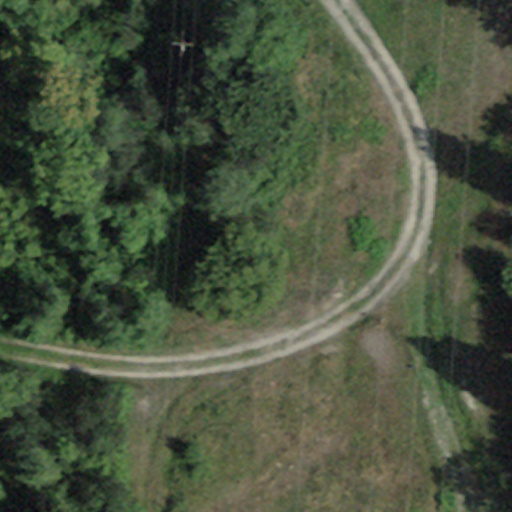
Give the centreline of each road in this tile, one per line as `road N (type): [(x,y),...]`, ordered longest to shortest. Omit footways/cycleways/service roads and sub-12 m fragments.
road 1 (track): [(0,347),(121,366),(260,353),(348,311),(402,255)]
road 2 (track): [(402,255),(419,211),(421,166),(406,114),(337,0)]
road 3 (track): [(465,511),(409,355),(402,255)]
